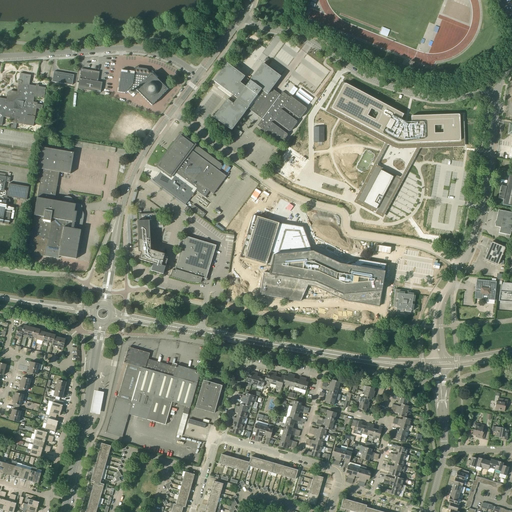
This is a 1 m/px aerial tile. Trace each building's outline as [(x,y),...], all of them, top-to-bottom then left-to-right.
[(312,101),(334,66),(317,55),(293,94),(297,97),(298,96),(301,97),(302,95),(312,101)] [(263,63),(250,81),(250,80),(245,87),(240,83),(243,80),(242,80),(245,77),(227,63),(214,81),(231,94),(237,99),(233,104),(230,101),(230,102),(227,99),(214,117),(231,130),(244,113),(249,107),(263,118),(257,126),(264,131),(264,133),(280,144),(281,144),(287,136),(287,134),(289,131),(291,131),(297,124),(296,122),(298,119),(300,119),(302,116),(307,110),(307,108),(291,97),(290,97),(283,92),(279,96),(275,93),(276,92),(273,89),(272,91),(271,90),(281,77),(263,63)] [(81,69),(78,89),(101,93),(102,82),(98,82),(100,72),(81,69)] [(135,71),(122,70),(118,92),(125,93),(129,89),(130,90),(128,92),(131,95),(133,93),(135,95),(138,92),(152,106),(168,90),(152,73),(149,76),(135,74),(135,71)] [(54,71),(52,82),(72,85),(74,75),(54,71)] [(0,125),(2,126),(4,117),(12,118),(11,122),(34,126),(37,109),(42,110),(43,105),(33,103),(34,97),(44,99),(46,88),(39,87),(39,85),(36,85),(36,86),(29,85),(31,75),(20,73),(19,80),(18,80),(17,83),(19,83),(17,92),(11,91),(11,92),(9,93),(8,93),(7,99),(0,98),(0,125)] [(294,89),(300,81),(296,78),(290,86),(294,89)] [(462,114),(411,116),(411,122),(407,122),(405,122),(401,120),(404,114),(398,111),(343,82),(342,82),(341,82),(341,83),(327,108),(327,109),(327,110),(328,110),(329,111),(394,145),(396,146),(398,147),(400,147),(462,145),(463,145),(463,144),(464,144),(464,143),(463,116),(463,115),(463,114),(462,114)] [(314,126),(314,141),(324,141),(324,126),(314,126)] [(185,139),(181,135),(178,140),(177,140),(158,166),(173,178),(177,173),(197,188),(196,190),(202,195),(206,189),(213,194),(227,176),(219,171),(223,166),(193,144),(193,145),(192,144),(193,144),(185,138),(185,139)] [(69,203),(55,200),(60,172),(70,174),(74,153),(42,147),(38,168),(42,169),(28,253),(45,256),(59,258),(60,256),(76,259),(83,221),(82,221),(79,216),(80,216),(80,215),(80,214),(80,213),(80,212),(80,211),(79,211),(79,210),(78,210),(77,210),(77,209),(76,210),(75,210),(76,204),(69,203)] [(361,206),(362,206),(381,216),(400,181),(400,180),(381,170),(380,170),(361,206)] [(8,191),(4,190),(6,177),(0,175),(0,223),(9,225),(12,206),(6,205),(6,204),(7,204),(8,204),(9,204),(9,203),(10,203),(10,202),(10,201),(10,200),(10,199),(9,199),(8,198),(3,197),(3,196),(27,200),(29,187),(9,183),(8,191)] [(503,199),(502,204),(511,206),(511,175),(509,175),(506,187),(501,186),(498,198),(503,199)] [(165,183),(162,187),(188,206),(191,202),(165,183)] [(194,205),(191,209),(203,218),(206,214),(194,205)] [(459,240),(463,207),(446,206),(445,212),(444,212),(441,237),(459,240)] [(504,211),(498,210),(495,226),(500,227),(499,233),(506,235),(505,238),(509,238),(511,226),(511,212),(504,211)] [(139,252),(139,253),(139,254),(141,254),(139,259),(140,259),(154,264),(151,271),(163,274),(168,259),(164,258),(165,254),(150,250),(151,248),(154,248),(154,244),(151,244),(150,229),(157,228),(156,213),(140,214),(140,221),(137,221),(138,247),(136,247),(136,252),(137,252),(136,252),(139,252)] [(205,218),(212,222),(215,218),(208,214),(205,218)] [(253,215),(240,257),(272,267),(271,273),(264,272),(260,295),(301,302),(308,286),(315,287),(346,301),(379,307),(386,264),(360,259),(348,265),(340,264),(312,251),(303,227),(280,223),(253,215)] [(229,225),(224,232),(241,235),(243,227),(229,225)] [(433,229),(419,228),(419,225),(414,225),(414,232),(433,233),(433,229)] [(202,278),(206,279),(216,245),(185,236),(175,271),(173,270),(171,277),(185,281),(187,282),(189,282),(192,282),(195,283),(198,283),(201,283),(201,282),(202,278)] [(496,265),(498,265),(505,248),(505,247),(492,242),(491,242),(484,259),(484,260),(496,265)] [(495,300),(496,284),(490,283),(490,286),(482,286),(482,282),(476,282),(476,289),(477,289),(477,291),(475,291),(475,298),(483,299),(483,296),(487,296),(486,300),(495,300)] [(511,283),(503,283),(502,292),(500,291),(499,301),(500,301),(500,303),(511,304),(511,283)] [(414,294),(408,293),(409,291),(395,289),(393,308),(396,308),(396,310),(396,309),(402,310),(402,309),(405,309),(405,311),(411,312),(411,310),(413,310),(414,305),(412,304),(413,301),(415,302),(415,301),(414,301),(415,296),(413,295),(414,294)] [(45,332),(40,331),(37,340),(37,341),(38,341),(39,341),(39,340),(43,341),(45,332)] [(60,338),(55,337),(55,336),(53,345),(52,346),(54,347),(55,346),(58,346),(60,338)] [(185,407),(183,413),(188,414),(190,409),(201,372),(177,365),(176,367),(148,359),(150,353),(129,347),(124,363),(129,364),(128,370),(126,369),(119,393),(120,393),(119,398),(116,398),(106,433),(122,437),(129,414),(166,425),(171,406),(174,407),(176,402),(186,405),(185,408),(185,407)] [(30,367),(38,369),(40,364),(30,361),(29,363),(30,364),(30,367)] [(37,375),(38,369),(30,367),(29,370),(27,370),(27,371),(28,372),(28,373),(28,375),(33,377),(34,374),(37,375)] [(252,384),(255,372),(252,372),(251,375),(248,374),(246,382),(248,383),(247,386),(251,387),(252,384)] [(267,386),(269,387),(273,373),(270,372),(269,375),(267,374),(266,376),(265,382),(263,387),(263,389),(266,389),(267,386)] [(269,387),(275,389),(278,377),(276,377),(277,374),(273,373),(269,387)] [(288,386),(292,375),(288,374),(288,377),(285,376),(283,384),(288,386)] [(33,380),(33,377),(28,375),(27,378),(23,377),(22,380),(21,380),(20,380),(20,382),(30,385),(31,380),(33,380)] [(266,376),(263,375),(262,378),(259,377),(257,385),(263,387),(265,382),(266,376)] [(282,387),(283,384),(285,376),(282,375),(281,378),(278,377),(275,389),(281,391),(282,387)] [(300,389),(303,378),(300,377),(299,380),(296,379),(294,387),(300,389)] [(303,378),(300,389),(306,391),(308,383),(306,382),(307,379),(303,378)] [(57,385),(67,388),(67,386),(67,385),(66,385),(67,382),(58,380),(57,385)] [(203,380),(195,408),(214,413),(222,386),(203,380)] [(338,388),(340,382),(332,380),(332,382),(330,382),(329,385),(338,388)] [(28,390),(30,385),(20,382),(19,383),(20,384),(21,385),(19,390),(25,392),(26,389),(28,390)] [(337,394),(338,388),(329,385),(328,389),(330,389),(329,391),(337,394)] [(374,391),(374,388),(365,386),(364,389),(366,389),(365,392),(374,394),(375,391),(374,391)] [(23,400),(25,392),(19,390),(18,393),(15,392),(15,396),(14,395),(13,396),(13,397),(23,400)] [(63,396),(64,393),(55,390),(54,396),(64,399),(64,397),(64,396),(63,396)] [(94,390),(91,412),(100,414),(103,392),(94,390)] [(337,394),(329,391),(328,394),(327,393),(326,397),(335,399),(338,400),(340,395),(337,394)] [(373,398),(374,394),(365,392),(364,395),(362,394),(360,395),(360,397),(369,400),(371,400),(372,397),(373,398)] [(243,395),(242,398),(256,402),(258,396),(254,395),(249,394),(247,393),(246,396),(243,395)] [(409,400),(394,396),(393,395),(392,399),(400,401),(399,404),(401,404),(407,406),(409,400)] [(369,400),(360,397),(358,396),(357,402),(360,403),(369,405),(370,402),(368,402),(369,400)] [(21,406),(23,400),(13,397),(12,399),(13,400),(13,403),(14,404),(13,406),(19,408),(20,405),(21,406)] [(333,405),(335,399),(326,397),(325,400),(326,400),(326,403),(333,405)] [(244,405),(247,406),(253,408),(256,409),(258,403),(256,402),(242,398),(241,402),(244,403),(243,405),(244,405)] [(499,411),(504,412),(505,406),(504,406),(505,404),(507,404),(508,400),(498,398),(497,402),(496,401),(495,409),(499,410),(499,411)] [(51,407),(62,410),(63,405),(60,404),(61,401),(54,399),(53,402),(51,407)] [(301,406),(302,403),(294,401),(292,407),(303,410),(304,407),(301,406)] [(368,409),(369,405),(360,403),(358,409),(363,410),(366,411),(366,408),(368,409)] [(409,406),(407,406),(401,404),(400,407),(392,404),(392,407),(407,412),(409,406)] [(18,411),(19,408),(13,406),(13,409),(12,409),(11,409),(11,411),(12,411),(11,414),(20,417),(21,411),(18,411)] [(51,407),(49,415),(56,417),(57,415),(60,416),(62,410),(51,407)] [(303,413),(303,410),(292,407),(291,412),(299,415),(299,412),(303,413)] [(406,418),(407,412),(392,407),(391,411),(399,413),(398,416),(403,417),(406,418)] [(250,413),(246,412),(236,409),(235,412),(238,413),(237,415),(245,418),(247,418),(249,413),(250,413)] [(327,417),(335,419),(337,413),(327,410),(327,414),(328,414),(327,417)] [(291,412),(288,412),(286,417),(289,418),(298,421),(300,421),(301,418),(298,417),(299,415),(291,412)] [(55,420),(56,417),(49,415),(47,423),(57,426),(58,421),(55,420)] [(233,417),(232,420),(243,423),(245,418),(237,415),(236,418),(233,417)] [(333,425),(335,419),(327,417),(326,419),(325,419),(324,422),(333,425)] [(206,424),(189,419),(188,423),(205,428),(206,424)] [(246,424),(243,423),(232,420),(231,424),(234,425),(234,427),(242,429),(244,430),(246,424)] [(333,425),(324,422),(317,420),(317,423),(324,426),(324,428),(327,429),(332,430),(335,431),(336,426),(333,425)] [(258,425),(256,424),(253,432),(256,433),(255,436),(258,437),(261,426),(262,422),(259,421),(258,425)] [(362,422),(359,421),(356,421),(355,426),(353,433),(356,434),(361,436),(362,434),(364,426),(362,425),(362,422)] [(413,426),(409,425),(398,422),(397,425),(401,426),(400,429),(408,431),(408,430),(411,432),(413,426)] [(41,427),(41,430),(47,432),(48,430),(55,432),(57,426),(47,423),(45,428),(41,427)] [(293,428),(293,426),(286,423),(284,429),(295,432),(296,429),(293,428)] [(368,435),(371,424),(367,423),(367,427),(364,426),(362,434),(368,435)] [(472,435),(477,436),(477,437),(483,439),(486,430),(483,429),(483,428),(484,425),(474,423),(473,426),(475,427),(474,431),(473,430),(472,435)] [(373,437),(376,429),(373,428),(374,425),(371,424),(368,435),(373,437)] [(263,434),(265,435),(267,427),(261,426),(258,437),(262,438),(263,434)] [(506,429),(498,427),(493,426),(492,431),(496,432),(495,437),(501,438),(501,437),(503,437),(503,439),(507,440),(509,430),(505,430),(506,429)] [(240,435),(242,429),(234,427),(233,430),(230,429),(229,432),(240,435)] [(273,429),(267,427),(265,435),(267,436),(267,437),(268,437),(268,439),(270,440),(273,429)] [(327,429),(324,428),(319,427),(318,429),(315,428),(314,432),(325,435),(327,429)] [(379,439),(382,428),(379,427),(378,430),(376,429),(373,437),(379,439)] [(47,432),(41,430),(37,429),(36,435),(53,440),(54,437),(47,435),(48,432),(47,432)] [(406,437),(408,431),(400,429),(399,431),(396,430),(395,434),(406,437)] [(324,441),(325,435),(314,432),(313,435),(317,436),(316,438),(324,441)] [(345,434),(344,436),(342,444),(343,444),(345,441),(346,438),(350,440),(351,436),(345,434)] [(404,443),(406,437),(395,434),(394,437),(397,438),(396,440),(404,443)] [(289,440),(290,437),(282,435),(280,441),(291,444),(292,441),(289,440)] [(324,441),(316,438),(315,441),(312,440),(311,443),(322,446),(324,447),(325,446),(326,446),(326,444),(326,442),(324,441)] [(44,445),(45,443),(34,440),(33,445),(50,450),(51,447),(44,445)] [(320,452),(322,446),(311,443),(310,446),(313,447),(313,450),(320,452)] [(31,450),(32,450),(42,453),(42,450),(49,452),(50,450),(33,445),(30,444),(28,449),(31,450)] [(406,455),(408,449),(397,445),(396,449),(399,450),(398,452),(406,455)] [(337,460),(341,449),(334,447),(332,455),(335,456),(334,459),(337,460)] [(345,463),(349,464),(353,449),(347,447),(346,451),(344,459),(346,459),(345,463)] [(374,456),(374,453),(371,452),(372,449),(364,447),(363,453),(374,456)] [(344,459),(346,451),(341,449),(337,460),(341,461),(341,458),(344,459)] [(41,455),(42,453),(32,450),(31,450),(30,455),(40,458),(47,460),(48,457),(41,455)] [(319,458),(320,452),(313,450),(312,452),(309,451),(308,455),(319,458)] [(404,460),(406,455),(398,452),(397,455),(394,454),(393,457),(404,460)] [(373,459),(374,456),(363,453),(361,459),(369,461),(369,458),(373,459)] [(403,466),(404,460),(393,457),(392,460),(395,461),(395,464),(403,466)] [(476,467),(476,466),(478,459),(472,457),(471,460),(468,460),(466,466),(469,467),(469,465),(476,467)] [(476,466),(482,468),(484,460),(478,458),(478,459),(476,466)] [(489,468),(495,470),(497,461),(491,459),(490,461),(489,468)] [(490,461),(484,460),(482,468),(488,470),(489,468),(490,461)] [(495,470),(500,471),(501,471),(503,465),(503,463),(497,461),(495,470)] [(405,467),(403,466),(395,464),(394,466),(391,465),(390,469),(401,472),(404,473),(405,467)] [(351,478),(354,467),(348,465),(346,473),(348,474),(347,477),(351,478)] [(500,474),(499,477),(505,479),(506,476),(509,467),(503,465),(501,471),(500,471),(500,474)] [(366,471),(365,470),(366,468),(360,466),(360,469),(357,477),(360,477),(359,481),(362,482),(366,471)] [(360,469),(354,467),(351,478),(354,479),(355,476),(357,477),(360,469)] [(399,477),(401,472),(390,469),(389,472),(392,473),(391,475),(395,477),(395,476),(399,477)] [(464,480),(465,478),(466,474),(468,475),(469,472),(463,470),(462,473),(457,472),(455,478),(464,480)] [(369,480),(371,472),(366,471),(362,482),(366,482),(366,479),(369,480)] [(36,472),(33,482),(38,483),(38,484),(41,473),(36,472)] [(395,476),(395,477),(395,479),(385,476),(384,479),(402,484),(403,479),(399,477),(395,476)] [(462,486),(464,480),(455,478),(453,484),(462,486)] [(402,485),(402,484),(384,479),(383,483),(393,486),(392,488),(400,490),(402,491),(404,492),(406,486),(404,485),(402,485)] [(460,493),(462,486),(453,484),(451,490),(460,493)] [(400,490),(392,488),(391,491),(382,488),(381,491),(398,496),(400,490)] [(458,499),(460,493),(451,490),(450,496),(458,499)] [(9,511),(14,495),(11,494),(9,501),(6,500),(4,510),(9,511)] [(8,511),(14,511),(17,503),(14,503),(16,495),(14,495),(9,511),(8,511)] [(458,499),(450,496),(448,502),(450,503),(459,505),(460,500),(458,499)] [(40,502),(37,501),(29,499),(28,504),(38,507),(40,502)] [(359,511),(362,504),(357,503),(355,511),(354,511),(359,511)] [(457,511),(459,505),(450,503),(448,509),(450,510),(450,509),(457,511)]
